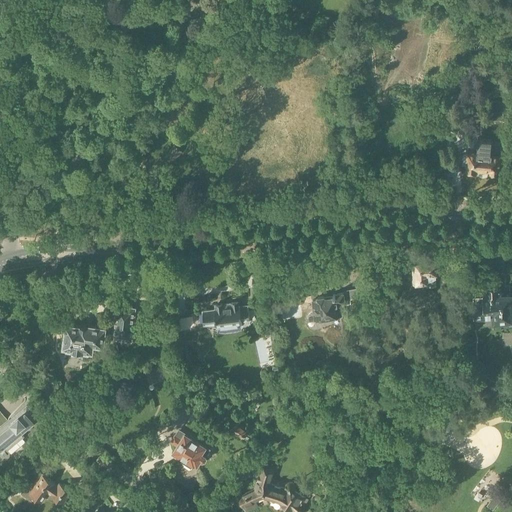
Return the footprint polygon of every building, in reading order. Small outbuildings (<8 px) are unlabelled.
[(207,97),(204,95),(207,91),(198,85),(195,88),(186,100),(198,110),(207,97)] [(451,134),(456,134),(456,132),(466,133),(467,117),(452,115),(451,134)] [(467,153),(466,172),(476,173),(476,171),(480,171),(489,172),(489,174),(498,174),(500,156),(491,155),(493,141),(478,139),(476,154),(467,153)] [(174,145),(167,154),(175,160),(182,151),(174,145)] [(147,158),(136,151),(130,158),(142,166),(147,158)] [(426,288),(432,288),(432,285),(431,285),(431,281),(429,281),(428,274),(426,274),(426,272),(427,272),(427,263),(413,263),(413,285),(426,284),(426,288)] [(439,272),(440,270),(439,267),(438,265),(438,263),(427,263),(427,272),(426,272),(426,274),(428,274),(429,281),(431,281),(431,285),(432,285),(432,288),(436,288),(436,275),(439,274),(439,272)] [(475,315),(480,315),(493,314),(493,321),(506,320),(506,324),(507,326),(510,326),(511,326),(511,305),(511,293),(510,293),(510,285),(505,285),(504,278),(495,278),(496,282),(488,282),(488,286),(479,287),(480,296),(474,296),(475,315)] [(306,318),(306,320),(306,322),(306,323),(307,325),(308,326),(308,327),(309,328),(310,328),(311,329),(312,329),(313,329),(315,329),(316,329),(317,329),(334,325),(334,327),(338,326),(338,329),(343,329),(341,317),(343,317),(341,304),(345,304),(343,294),(333,295),(333,297),(313,299),(314,311),(312,312),(310,313),(309,314),(308,315),(307,316),(306,318)] [(218,327),(241,324),(251,323),(250,319),(255,318),(255,316),(254,316),(254,311),(254,309),(249,309),(248,305),(240,306),(239,302),(214,305),(215,309),(203,310),(205,325),(216,324),(217,326),(218,326),(218,327)] [(116,305),(113,333),(118,333),(117,338),(131,340),(135,308),(126,307),(123,303),(122,303),(119,306),(116,305)] [(84,354),(84,350),(89,351),(90,349),(92,350),(93,342),(103,343),(105,326),(89,324),(89,326),(66,323),(66,325),(64,325),(62,326),(61,331),(64,333),(65,333),(64,346),(66,346),(67,348),(71,349),(71,352),(72,355),(81,356),(84,354)] [(146,376),(149,383),(157,380),(154,372),(146,376)] [(186,420),(189,414),(195,418),(199,412),(183,402),(175,413),(186,420)] [(28,416),(33,413),(27,405),(0,427),(0,448),(4,445),(7,449),(23,436),(20,432),(33,422),(28,416)] [(248,433),(236,424),(230,432),(243,440),(248,433)] [(210,449),(206,446),(185,433),(184,433),(179,430),(175,435),(171,441),(177,445),(173,451),(185,459),(183,462),(191,467),(193,464),(194,465),(194,464),(197,465),(201,459),(202,460),(205,460),(206,458),(206,456),(210,449)] [(243,442),(236,437),(233,441),(240,447),(243,442)] [(295,488),(295,487),(286,483),(285,486),(271,483),(276,467),(262,463),(254,488),(238,496),(246,511),(258,506),(255,500),(263,496),(279,501),(293,510),(294,511),(304,511),(308,509),(304,505),(309,499),(295,488)] [(63,504),(72,491),(59,483),(57,486),(54,484),(55,483),(42,475),(29,494),(42,503),(48,494),(63,504)]
